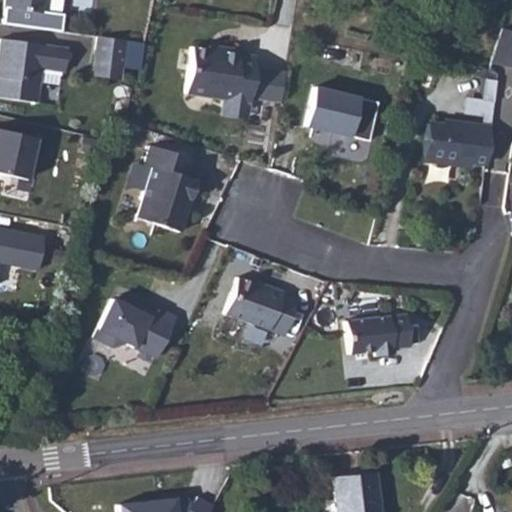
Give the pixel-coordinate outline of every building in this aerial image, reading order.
[(46,0),(3,0),(3,6),(44,13),(46,0)] [(125,40),(96,36),(93,61),(121,65),(125,40)] [(64,48),(0,39),(0,98),(34,103),(39,69),(61,72),(64,48)] [(137,76),(140,42),(125,40),(121,74),(137,76)] [(222,98),(246,102),(247,96),(263,98),(267,68),(251,66),(253,55),(235,54),(236,43),(218,40),(216,50),(188,46),(184,92),(222,98)] [(121,65),(93,61),(91,76),(119,80),(121,65)] [(267,68),(263,98),(279,100),(283,71),(267,68)] [(491,75),(480,75),(478,97),(489,98),(491,75)] [(374,101),(311,86),(301,124),(316,128),(317,126),(327,128),(326,131),(364,140),(374,101)] [(478,97),(460,95),(458,112),(479,114),(478,124),(486,125),(489,98),(478,97)] [(245,120),(246,102),(222,98),(220,116),(245,120)] [(483,160),(486,125),(478,124),(439,120),(438,124),(423,123),(420,159),(468,163),(468,160),(483,160)] [(0,130),(0,175),(21,181),(33,139),(0,130)] [(194,164),(151,145),(143,164),(149,167),(129,215),(171,234),(180,215),(177,212),(181,202),(185,204),(193,185),(186,181),(194,164)] [(185,204),(181,202),(177,212),(180,215),(185,204)] [(41,237),(0,228),(0,263),(34,270),(41,237)] [(243,279),(229,315),(288,337),(302,301),(287,296),(288,292),(271,286),(270,289),(243,279)] [(119,292),(116,298),(124,302),(127,296),(119,292)] [(155,355),(175,314),(159,306),(157,310),(127,296),(124,302),(116,298),(111,296),(92,334),(112,343),(124,339),(155,355)] [(411,316),(350,323),(354,356),(379,353),(379,358),(398,356),(397,350),(414,348),(411,316)] [(175,483),(106,492),(106,511),(160,511),(161,511),(166,511),(192,511),(209,488),(190,478),(183,486),(175,483)] [(376,511),(373,478),(334,482),(336,511),(376,511)]
